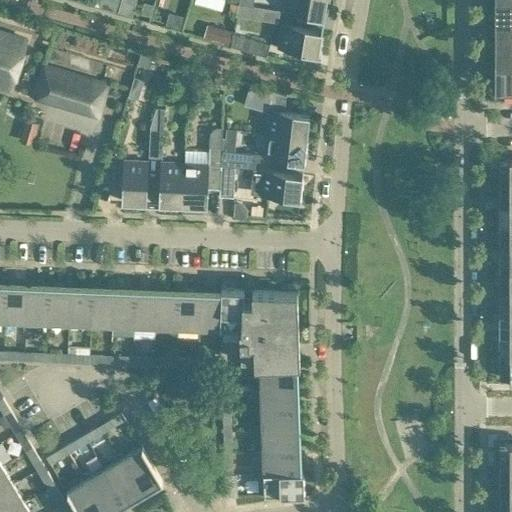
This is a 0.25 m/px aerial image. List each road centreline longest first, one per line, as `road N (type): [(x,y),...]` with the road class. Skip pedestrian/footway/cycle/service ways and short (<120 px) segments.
road 1 (residential): [(0,228),(332,242)]
road 2 (residential): [(462,409),(460,130)]
road 3 (residential): [(332,242),(340,511)]
road 4 (residential): [(360,0),(332,242)]
road 5 (residential): [(35,391),(105,380),(128,387),(198,511)]
road 6 (residential): [(460,130),(461,0)]
